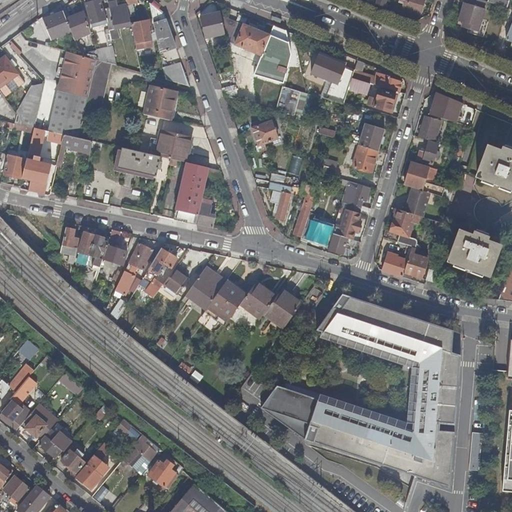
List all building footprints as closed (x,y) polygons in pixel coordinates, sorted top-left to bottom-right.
[(105,11),(102,0),(96,0),(97,2),(86,5),(92,25),(97,23),(98,26),(108,23),(105,11)] [(376,0),(375,4),(384,8),(386,0),(376,0)] [(399,0),(399,4),(403,5),(401,11),(419,16),(424,0),(399,0)] [(486,2),(479,0),(464,0),(458,22),(463,24),(461,28),(478,33),(486,2)] [(506,8),(508,0),(488,0),(488,3),(506,8)] [(109,10),(105,11),(108,23),(112,42),(121,40),(118,30),(131,27),(131,26),(127,7),(127,6),(118,8),(117,2),(108,4),(109,10)] [(150,5),(160,55),(176,50),(164,16),(150,5)] [(66,22),(63,13),(43,21),(51,41),(71,33),(66,22)] [(221,17),(220,14),(201,18),(205,39),(225,35),(221,17)] [(85,15),(66,22),(71,33),(74,41),(91,34),(85,15)] [(238,23),(221,17),(225,35),(226,38),(231,40),(238,23)] [(150,22),(131,26),(131,27),(135,45),(151,41),(149,33),(152,32),(150,22)] [(235,46),(243,26),(238,23),(231,40),(226,38),(226,42),(235,46)] [(270,37),(243,26),(235,46),(261,57),(270,37)] [(99,62),(96,52),(89,54),(91,60),(97,61),(97,62),(99,62)] [(91,60),(67,53),(66,60),(61,80),(60,85),(56,90),(58,92),(49,133),(64,136),(79,140),(88,103),(97,62),(97,61),(91,60)] [(352,79),(354,71),(343,66),(319,57),(311,75),(330,83),(323,99),(344,105),(350,84),(352,79)] [(6,58),(0,62),(0,88),(18,76),(6,58)] [(61,80),(66,60),(61,59),(56,79),(61,80)] [(102,106),(111,66),(99,62),(97,62),(88,103),(102,106)] [(180,64),(163,69),(166,81),(187,87),(180,64)] [(363,69),(356,67),(354,71),(352,79),(370,84),(378,87),(399,93),(402,83),(389,80),(390,77),(375,73),(373,78),(361,74),(363,69)] [(352,79),(350,84),(369,89),(370,84),(352,79)] [(34,129),(44,83),(34,85),(17,115),(17,116),(15,125),(34,129)] [(178,93),(151,87),(144,116),(171,122),(178,93)] [(236,87),(222,90),(225,98),(239,102),(236,87)] [(293,117),(300,93),(282,88),(276,112),(293,117)] [(376,100),(370,98),(367,106),(389,112),(394,96),(378,91),(376,100)] [(438,94),(432,113),(442,116),(445,104),(452,106),(454,102),(452,100),(447,98),(448,97),(438,94)] [(424,117),(418,138),(428,141),(434,143),(440,122),(424,117)] [(271,120),(251,127),(261,153),(266,151),(263,145),(278,140),(271,120)] [(0,121),(0,132),(3,134),(4,128),(14,130),(15,125),(0,121)] [(365,124),(358,146),(377,151),(384,130),(365,124)] [(34,129),(15,125),(14,130),(33,135),(35,130),(34,129)] [(320,128),(318,134),(334,137),(335,130),(320,128)] [(48,142),(62,145),(64,136),(49,133),(35,130),(33,135),(27,161),(23,180),(31,182),(29,192),(45,195),(52,166),(34,162),(36,154),(38,154),(42,136),(49,138),(48,142)] [(162,132),(156,157),(162,158),(171,161),(181,163),(186,164),(191,139),(162,132)] [(59,157),(59,158),(63,159),(66,147),(72,148),(71,151),(90,156),(93,143),(79,140),(64,136),(62,145),(59,157)] [(434,143),(428,141),(425,152),(420,151),(417,160),(433,165),(439,144),(434,143)] [(501,152),(487,147),(476,176),(511,189),(511,148),(504,145),(501,152)] [(377,151),(358,146),(352,167),(371,173),(377,151)] [(156,157),(122,150),(118,169),(157,178),(162,158),(156,157)] [(23,180),(27,161),(8,156),(4,170),(3,175),(23,180)] [(297,175),(301,158),(293,157),(290,174),(297,175)] [(335,170),(337,162),(326,159),(324,166),(335,170)] [(436,169),(411,162),(404,186),(413,189),(433,195),(442,197),(444,188),(431,184),(436,169)] [(338,171),(310,163),(308,170),(336,178),(338,171)] [(208,179),(210,169),(187,164),(174,221),(198,226),(203,200),(208,179)] [(220,171),(210,169),(208,179),(224,182),(220,171)] [(285,177),(272,174),(270,182),(284,185),(285,177)] [(313,179),(306,177),(303,184),(311,187),(313,179)] [(285,186),(269,182),(268,190),(273,191),(270,202),(275,204),(273,212),(277,213),(276,219),(284,221),(291,195),(288,194),(289,190),(284,189),(285,186)] [(366,187),(348,182),(346,187),(341,202),(360,208),(363,201),(366,201),(370,190),(366,187)] [(311,187),(303,184),(300,194),(306,196),(293,235),(301,237),(311,208),(315,195),(311,194),(313,187),(311,187)] [(452,190),(444,188),(442,197),(449,199),(452,190)] [(433,195),(413,189),(408,206),(405,205),(403,212),(420,217),(426,219),(433,195)] [(212,202),(203,200),(198,226),(213,229),(216,216),(210,215),(212,202)] [(360,208),(341,202),(340,208),(346,210),(359,214),(360,208)] [(359,214),(346,210),(340,228),(334,226),(334,228),(332,234),(333,235),(352,241),(355,233),(358,234),(361,223),(358,222),(361,214),(359,214)] [(403,212),(396,210),(390,232),(385,231),(383,239),(411,247),(414,239),(409,238),(413,224),(418,225),(420,217),(403,212)] [(300,244),(307,246),(309,241),(326,246),(331,227),(313,222),(315,216),(309,214),(300,244)] [(334,226),(335,222),(315,216),(313,222),(331,227),(334,228),(334,226)] [(442,223),(435,222),(432,233),(438,235),(442,223)] [(75,230),(67,229),(61,253),(76,256),(77,249),(79,239),(73,238),(75,230)] [(473,237),(459,232),(448,262),(487,277),(499,247),(485,242),(488,235),(475,231),(473,237)] [(89,256),(96,236),(85,233),(78,253),(89,256)] [(352,241),(333,235),(328,251),(351,258),(353,251),(347,249),(348,247),(358,250),(360,243),(352,241)] [(105,239),(96,236),(89,256),(96,258),(93,265),(100,268),(107,246),(108,243),(104,241),(105,239)] [(415,241),(414,239),(411,247),(407,261),(404,273),(411,275),(421,278),(428,256),(420,254),(419,256),(412,254),(415,244),(415,242),(415,241)] [(153,251),(138,244),(117,285),(114,291),(125,296),(134,277),(128,274),(132,266),(143,271),(148,261),(153,252),(153,251)] [(97,276),(106,279),(111,263),(123,266),(127,253),(107,246),(100,268),(97,276)] [(153,263),(160,251),(155,247),(153,251),(153,252),(148,261),(153,263)] [(177,260),(161,250),(160,251),(153,263),(148,270),(158,277),(162,270),(165,272),(167,269),(164,267),(165,266),(171,269),(177,260)] [(404,273),(407,261),(397,258),(397,256),(388,253),(382,271),(402,278),(404,273)] [(75,264),(86,266),(88,256),(78,254),(75,264)] [(511,260),(498,300),(511,302),(511,260)] [(226,282),(206,268),(186,295),(206,310),(226,282)] [(189,280),(174,270),(163,285),(178,296),(189,280)] [(436,273),(428,270),(425,280),(433,283),(436,273)] [(144,288),(153,276),(148,272),(139,284),(144,288)] [(153,300),(163,286),(155,280),(147,291),(150,293),(148,296),(153,300)] [(246,296),(226,282),(206,310),(203,314),(223,328),(238,308),(246,296)] [(256,284),(256,283),(246,296),(238,308),(258,322),(264,314),(275,298),(262,288),(260,288),(257,286),(256,284)] [(291,301),(279,292),(275,298),(264,314),(284,329),(302,304),(293,298),(291,301)] [(453,332),(341,295),(315,331),(320,333),(319,338),(417,371),(412,426),(285,384),(283,389),(276,387),(259,410),(303,441),(449,489),(457,398),(447,398),(453,332)] [(511,411),(509,412),(502,493),(511,493),(511,340),(510,341),(507,380),(511,380),(511,411)] [(181,362),(177,368),(189,374),(192,367),(181,362)] [(25,364),(7,386),(15,392),(33,371),(25,364)] [(198,383),(203,376),(195,370),(190,376),(198,383)] [(66,372),(62,377),(73,387),(78,382),(66,372)] [(37,384),(29,377),(11,399),(12,401),(2,413),(13,423),(14,421),(21,426),(30,415),(19,406),(37,384)] [(83,387),(78,382),(73,387),(79,392),(83,387)] [(43,408),(39,404),(30,415),(21,426),(25,430),(26,429),(37,438),(46,426),(35,418),(43,408)] [(105,413),(100,409),(94,416),(99,420),(105,413)] [(130,429),(121,422),(116,429),(124,435),(130,429)] [(64,452),(72,443),(59,432),(56,436),(51,431),(40,445),(55,457),(61,450),(64,452)] [(144,443),(148,440),(143,436),(123,460),(129,465),(137,456),(136,455),(138,452),(151,464),(156,459),(158,456),(144,443)] [(103,444),(94,455),(101,460),(110,450),(103,444)] [(70,450),(61,461),(76,473),(85,463),(80,459),(84,455),(77,450),(74,453),(70,450)] [(151,464),(142,475),(144,477),(146,474),(164,488),(165,487),(175,474),(170,470),(173,466),(167,462),(164,465),(156,459),(151,464)] [(103,478),(87,464),(76,477),(93,491),(103,478)] [(0,489),(6,482),(5,481),(12,473),(7,468),(5,470),(0,466),(0,489)] [(178,476),(175,474),(165,487),(169,489),(178,476)] [(29,490),(14,477),(3,491),(9,496),(6,499),(15,507),(29,490)] [(101,485),(93,498),(101,504),(109,491),(101,485)] [(24,499),(16,509),(20,511),(36,511),(49,496),(37,486),(25,500),(24,499)] [(224,511),(194,486),(171,511),(224,511)]
